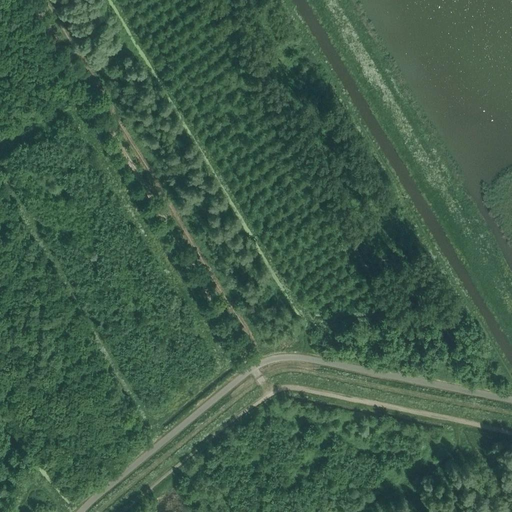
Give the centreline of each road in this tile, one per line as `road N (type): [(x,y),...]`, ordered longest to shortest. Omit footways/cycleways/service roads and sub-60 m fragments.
road 1 (track): [(252,367),(31,0)]
road 2 (unknown): [(252,367),(251,338),(46,0)]
road 3 (track): [(341,0),(511,285)]
road 4 (unknown): [(270,394),(299,389),(511,434)]
road 5 (unknown): [(125,511),(270,394)]
